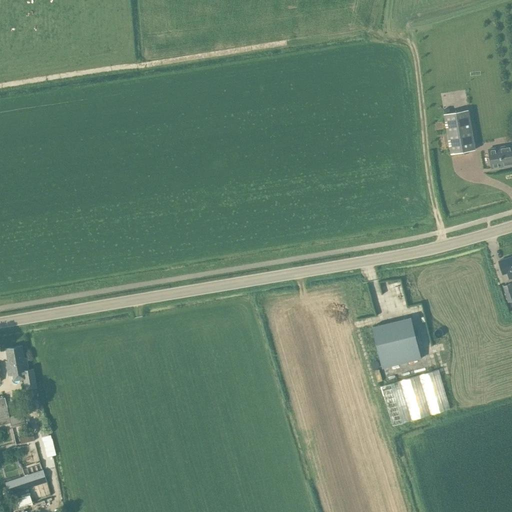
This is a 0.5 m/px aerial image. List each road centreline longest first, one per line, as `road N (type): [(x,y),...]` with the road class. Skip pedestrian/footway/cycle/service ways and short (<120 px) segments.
road 1 (tertiary): [(0,324),(417,255),(511,229)]
road 2 (track): [(446,247),(428,172),(418,54),(396,28)]
